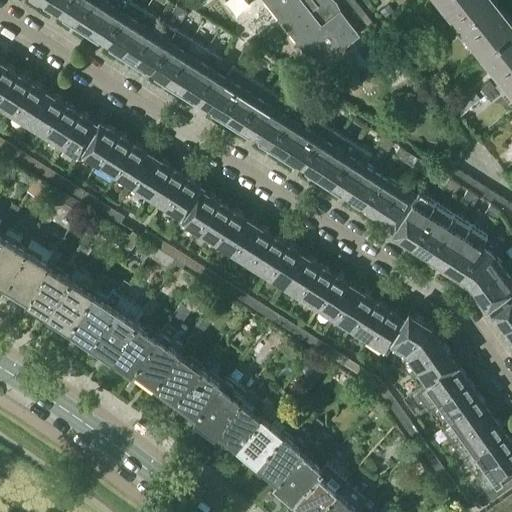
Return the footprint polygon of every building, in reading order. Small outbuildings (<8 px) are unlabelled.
[(65,0),(44,0),(59,9),(65,0)] [(65,0),(59,9),(63,12),(75,19),(87,0),(65,0)] [(108,0),(87,0),(75,19),(88,28),(97,13),(99,14),(108,0)] [(97,13),(88,28),(105,38),(128,2),(125,0),(108,0),(99,14),(97,13)] [(269,0),(318,61),(357,31),(332,0),(269,0)] [(348,0),(369,26),(374,22),(356,0),(348,0)] [(511,26),(511,18),(497,0),(443,0),(448,6),(451,3),(475,34),(472,37),(482,50),(511,26)] [(144,12),(128,2),(105,38),(122,49),(131,35),(129,34),(144,12)] [(187,10),(176,4),(171,13),(182,19),(187,10)] [(389,4),(381,10),(387,18),(395,12),(389,4)] [(131,35),(122,49),(135,57),(158,21),(144,12),(129,34),(131,35)] [(174,31),(158,21),(135,57),(151,68),(174,31)] [(442,36),(450,30),(445,23),(437,30),(442,36)] [(492,62),(495,59),(511,80),(511,26),(482,50),(492,62)] [(455,36),(450,30),(442,36),(447,43),(455,36)] [(151,68),(156,71),(167,78),(190,41),(174,31),(151,68)] [(205,50),(190,41),(167,78),(180,86),(189,72),(191,73),(205,50)] [(180,86),(209,105),(227,76),(215,68),(220,60),(205,50),(191,73),(189,72),(180,86)] [(14,67),(9,64),(6,64),(0,59),(0,88),(2,85),(6,87),(16,70),(15,69),(14,67)] [(234,66),(227,76),(209,105),(227,116),(236,102),(234,100),(250,76),(234,66)] [(31,79),(16,70),(6,87),(2,85),(0,88),(0,103),(12,111),(31,79)] [(236,102),(227,116),(240,124),(265,85),(250,76),(234,100),(236,102)] [(48,90),(42,86),(41,84),(36,81),(34,81),(31,79),(12,111),(29,121),(48,90)] [(486,92),(494,86),(490,80),(481,86),(486,92)] [(240,124),(256,134),(280,95),(265,85),(240,124)] [(491,99),(499,92),(494,86),(486,92),(491,99)] [(54,94),(48,90),(29,121),(46,132),(65,101),(62,99),(61,97),(56,94),(54,94)] [(475,90),(459,103),(464,110),(480,97),(475,90)] [(256,134),(271,144),(296,105),(280,95),(256,134)] [(80,110),(79,110),(65,101),(46,132),(64,144),(73,130),(69,128),(80,110)] [(271,144),(284,152),(294,137),(295,138),(311,114),(296,105),(271,144)] [(81,111),(80,110),(69,128),(73,130),(64,144),(80,154),(82,150),(99,122),(98,122),(89,116),(88,114),(84,111),(81,111)] [(284,152),(301,163),(326,124),(311,114),(295,138),(294,137),(284,152)] [(98,122),(99,122),(82,150),(98,160),(118,130),(100,119),(98,122)] [(301,163),(305,165),(318,174),(328,159),(326,157),(341,133),(326,124),(301,163)] [(133,139),(118,130),(98,160),(117,172),(128,154),(125,152),(133,139)] [(318,174),(326,179),(331,182),(356,142),(341,133),(326,157),(328,159),(318,174)] [(393,141),(382,134),(377,143),(388,150),(393,141)] [(0,144),(10,151),(14,145),(0,136),(0,144)] [(128,154),(117,172),(133,182),(152,152),(133,139),(125,152),(128,154)] [(347,192),(365,163),(372,153),(356,142),(331,182),(347,192)] [(23,160),(27,153),(14,145),(10,151),(23,160)] [(410,152),(399,145),(394,153),(404,160),(410,152)] [(152,152),(133,182),(149,192),(157,179),(161,181),(169,168),(167,167),(170,163),(152,152)] [(37,168),(41,162),(27,153),(23,160),(37,168)] [(428,163),(417,156),(412,165),(423,172),(428,163)] [(511,200),(450,161),(447,167),(511,208),(511,200)] [(51,177),(55,170),(41,162),(37,168),(51,177)] [(182,171),(170,163),(167,167),(169,168),(161,181),(157,179),(149,192),(163,201),(182,171)] [(347,192),(350,194),(363,203),(382,173),(365,163),(347,192)] [(444,174),(433,166),(428,175),(439,182),(444,174)] [(64,185),(68,179),(55,170),(51,177),(64,185)] [(204,184),(182,171),(163,201),(184,214),(201,187),(202,187),(204,184)] [(363,203),(378,212),(389,196),(392,198),(400,185),(382,173),(363,203)] [(53,187),(35,176),(27,189),(45,200),(53,187)] [(460,184),(449,177),(443,186),(454,193),(460,184)] [(79,195),(84,188),(68,179),(64,185),(79,195)] [(389,219),(397,224),(413,199),(415,195),(400,185),(392,198),(389,196),(378,212),(389,219)] [(218,198),(216,196),(215,194),(210,191),(207,191),(202,187),(201,187),(184,214),(181,218),(199,229),(218,198)] [(93,204),(97,197),(84,188),(79,195),(93,204)] [(478,195),(467,189),(462,197),(473,204),(478,195)] [(83,204),(60,190),(53,201),(76,215),(83,204)] [(394,229),(413,242),(424,225),(421,223),(435,200),(418,190),(416,195),(415,195),(413,199),(397,224),(394,229)] [(107,212),(111,206),(97,197),(93,204),(107,212)] [(233,207),(218,198),(199,229),(217,240),(226,226),(222,224),(233,207)] [(413,242),(417,244),(428,251),(453,212),(435,200),(421,223),(424,225),(413,242)] [(20,206),(12,202),(5,215),(13,219),(20,206)] [(489,203),(484,211),(494,218),(500,210),(489,203)] [(111,206),(107,212),(120,221),(124,214),(111,206)] [(217,240),(233,250),(252,219),(243,213),(241,211),(237,208),(234,208),(233,207),(222,224),(226,226),(217,240)] [(428,251),(445,262),(470,223),(453,212),(428,251)] [(271,232),(270,231),(269,228),(264,226),(262,225),(252,219),(233,250),(249,260),(257,246),(261,248),(271,232)] [(126,232),(107,220),(100,231),(119,243),(126,232)] [(445,262),(449,264),(462,272),(481,242),(482,243),(488,234),(470,223),(445,262)] [(146,228),(141,234),(154,243),(159,236),(146,228)] [(133,230),(125,243),(132,247),(140,235),(133,230)] [(286,241),(271,232),(261,248),(257,246),(249,260),(268,272),(286,241)] [(26,248),(3,235),(0,240),(0,283),(5,286),(26,248)] [(159,236),(154,243),(168,251),(172,244),(159,236)] [(5,286),(26,299),(49,261),(47,260),(54,249),(33,237),(26,248),(5,286)] [(268,272),(284,283),(303,252),(297,248),(296,246),(291,243),(289,243),(286,241),(268,272)] [(493,250),(482,243),(481,242),(462,272),(465,274),(470,279),(474,284),(490,272),(493,276),(505,266),(493,250)] [(88,249),(81,244),(70,261),(78,266),(88,249)] [(172,244),(168,251),(181,260),(185,253),(172,244)] [(312,256),(309,256),(303,252),(284,283),(301,293),(320,262),(318,261),(316,259),(312,256)] [(185,253),(181,260),(194,268),(198,261),(185,253)] [(49,261),(26,299),(27,300),(28,300),(29,303),(35,307),(38,307),(39,307),(47,313),(70,276),(48,263),(49,261)] [(198,261),(194,268),(207,276),(211,270),(198,261)] [(335,272),(320,262),(301,293),(319,305),(328,291),(324,289),(335,272)] [(474,284),(488,303),(511,285),(511,275),(505,266),(493,276),(490,272),(474,284)] [(82,335),(90,341),(121,295),(136,275),(129,270),(114,290),(118,292),(110,303),(91,290),(69,326),(70,328),(71,327),(72,331),(78,335),(82,334),(82,335)] [(211,270),(207,276),(220,285),(225,278),(211,270)] [(319,305),(335,315),(354,284),(345,278),(344,276),(339,273),(336,273),(335,272),(324,289),(328,291),(319,305)] [(68,326),(69,326),(91,290),(70,276),(47,313),(57,319),(57,318),(58,322),(65,326),(68,325),(68,326)] [(225,278),(220,285),(233,293),(238,286),(225,278)] [(128,369),(131,369),(155,335),(144,327),(153,314),(150,312),(170,285),(162,280),(141,309),(110,354),(120,361),(121,361),(122,365),(128,369)] [(366,290),(364,290),(354,284),(335,315),(351,325),(359,311),(363,313),(374,296),(372,295),(371,293),(366,290)] [(238,286),(233,293),(247,301),(251,295),(238,286)] [(504,325),(511,319),(511,292),(491,307),(504,325)] [(121,295),(90,341),(92,342),(92,341),(93,345),(100,349),(103,349),(110,354),(141,309),(121,295)] [(251,295),(247,301),(260,310),(264,303),(251,295)] [(351,325),(370,337),(389,306),(374,296),(363,313),(359,311),(351,325)] [(137,373),(152,384),(178,349),(179,350),(183,344),(171,336),(190,308),(180,301),(157,334),(156,336),(155,335),(131,369),(132,369),(137,373)] [(264,303),(260,310),(273,318),(277,311),(264,303)] [(405,316),(399,313),(398,310),(393,307),(391,307),(389,306),(370,337),(386,347),(390,341),(405,316)] [(426,320),(409,309),(405,316),(390,341),(406,351),(406,352),(407,351),(426,320)] [(277,311),(273,318),(286,327),(290,320),(277,311)] [(210,321),(203,316),(187,338),(194,343),(210,321)] [(290,320),(286,327),(299,335),(304,328),(290,320)] [(434,327),(433,325),(429,321),(426,320),(407,351),(406,352),(416,366),(431,356),(428,351),(443,341),(434,327)] [(304,328),(299,335),(312,343),(317,337),(304,328)] [(317,337),(312,343),(326,352),(330,345),(317,337)] [(294,344),(287,339),(280,348),(287,353),(294,344)] [(416,366),(426,380),(427,380),(456,360),(457,361),(457,360),(443,341),(428,351),(431,356),(416,366)] [(223,347),(217,342),(208,354),(215,359),(223,347)] [(330,345),(326,352),(339,360),(343,353),(330,345)] [(178,349),(152,384),(172,399),(199,364),(179,350),(178,349)] [(343,353),(339,360),(352,368),(356,362),(343,353)] [(468,376),(457,361),(456,360),(427,380),(426,380),(419,386),(431,402),(468,376)] [(356,362),(352,368),(366,377),(370,370),(356,362)] [(172,399),(193,415),(220,380),(199,364),(172,399)] [(370,370),(366,377),(375,383),(376,385),(383,380),(382,378),(381,377),(370,370)] [(289,379),(284,375),(277,382),(280,385),(270,396),(276,401),(285,390),(282,387),(289,379)] [(222,381),(220,380),(193,415),(196,417),(197,417),(197,420),(203,425),(207,425),(214,431),(243,393),(241,392),(245,388),(239,383),(237,385),(226,376),(222,381)] [(478,391),(468,376),(431,402),(443,420),(465,406),(462,402),(478,391)] [(383,380),(376,385),(386,398),(392,394),(383,380)] [(215,431),(234,447),(272,400),(266,395),(264,398),(251,388),(245,395),(243,393),(214,431),(213,432),(214,433),(215,431)] [(443,420),(454,435),(492,410),(478,391),(462,402),(465,406),(443,420)] [(392,394),(386,398),(395,412),(402,407),(392,394)] [(234,447),(253,463),(281,429),(283,430),(291,420),(279,410),(274,417),(265,410),(273,401),(272,400),(234,447)] [(386,406),(380,401),(373,409),(379,414),(386,406)] [(402,407),(395,412),(405,425),(411,420),(402,407)] [(505,428),(492,410),(454,435),(465,451),(487,436),(489,440),(505,428)] [(323,422),(317,417),(308,428),(314,433),(323,422)] [(411,420),(405,425),(415,438),(421,434),(411,420)] [(465,451),(478,468),(511,444),(511,438),(505,428),(489,440),(487,436),(465,451)] [(281,429),(253,463),(273,480),(305,442),(297,436),(294,439),(283,430),(281,429)] [(421,434),(415,438),(424,452),(431,447),(421,434)] [(341,444),(334,439),(324,451),(331,456),(341,444)] [(286,491),(292,496),(321,464),(301,448),(306,443),(305,442),(273,480),(275,482),(276,482),(276,485),(282,490),(285,490),(286,491)] [(511,469),(511,444),(478,468),(490,485),(478,494),(484,503),(511,483),(506,474),(511,469)] [(431,447),(424,452),(434,465),(440,460),(431,447)] [(440,460),(434,465),(443,478),(449,474),(440,460)] [(313,511),(345,477),(328,461),(323,466),(321,464),(292,496),(292,497),(291,498),(292,499),(293,497),(300,503),(299,505),(298,506),(298,507),(298,509),(298,510),(298,511),(313,511)] [(449,474),(443,478),(453,492),(459,487),(449,474)] [(345,477),(313,511),(350,511),(357,505),(358,505),(376,485),(370,480),(361,491),(345,477)] [(459,487),(453,492),(462,505),(469,501),(459,487)] [(498,511),(511,511),(511,489),(492,504),(498,511)] [(390,511),(397,504),(390,498),(380,509),(383,511),(390,511)]
